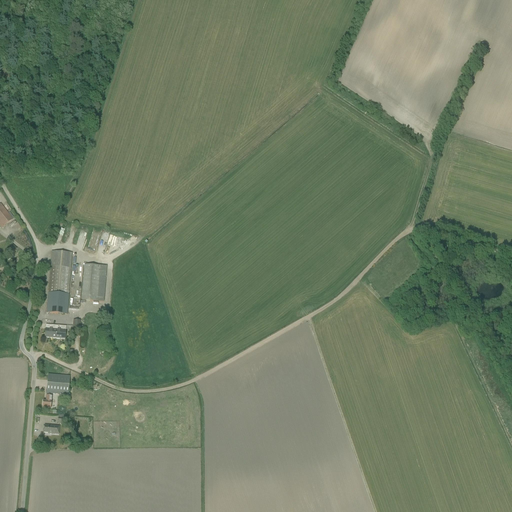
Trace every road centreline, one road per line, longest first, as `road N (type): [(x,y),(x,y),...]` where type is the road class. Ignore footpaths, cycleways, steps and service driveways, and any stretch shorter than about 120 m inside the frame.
road 1 (track): [(29,356),(44,355),(119,390),(177,386),(331,304),(411,224)]
road 2 (unclassified): [(21,511),(34,367),(20,343),(38,251),(0,181)]
road 3 (track): [(375,511),(308,317)]
road 4 (track): [(411,224),(436,144),(484,41)]
